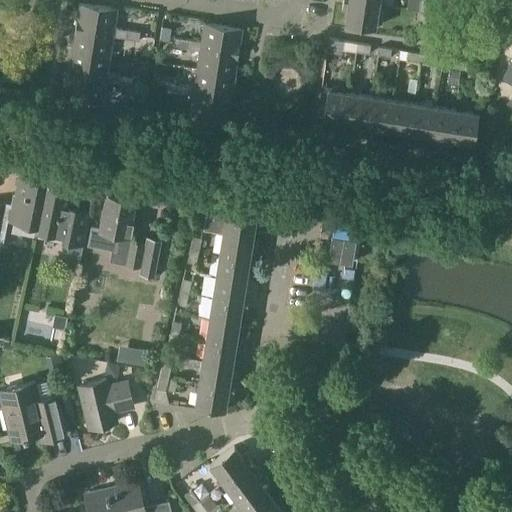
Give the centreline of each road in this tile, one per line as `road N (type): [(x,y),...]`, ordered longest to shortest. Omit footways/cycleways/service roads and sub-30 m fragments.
road 1 (residential): [(30,511),(21,476),(271,414)]
road 2 (residential): [(284,165),(0,117)]
road 3 (residential): [(271,414),(266,374),(287,227)]
road 4 (residential): [(178,0),(300,18),(303,0)]
